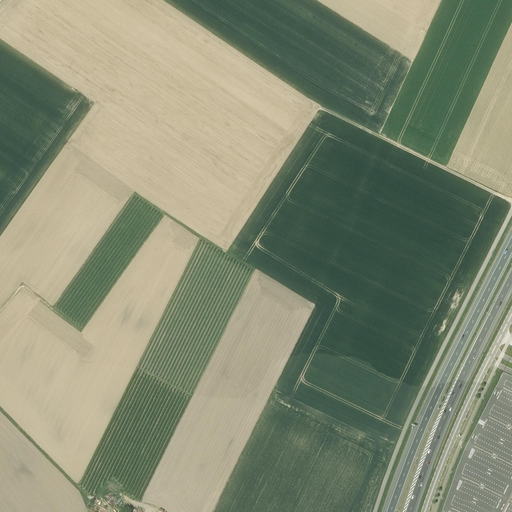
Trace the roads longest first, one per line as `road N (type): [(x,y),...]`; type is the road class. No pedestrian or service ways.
road 1 (unclassified): [(371,511),(391,453),(511,204)]
road 2 (motorway): [(511,242),(442,381),(390,511)]
road 3 (motorway): [(410,511),(455,393),(511,279)]
road 4 (tertiary): [(424,511),(511,313)]
road 5 (track): [(511,199),(317,104)]
